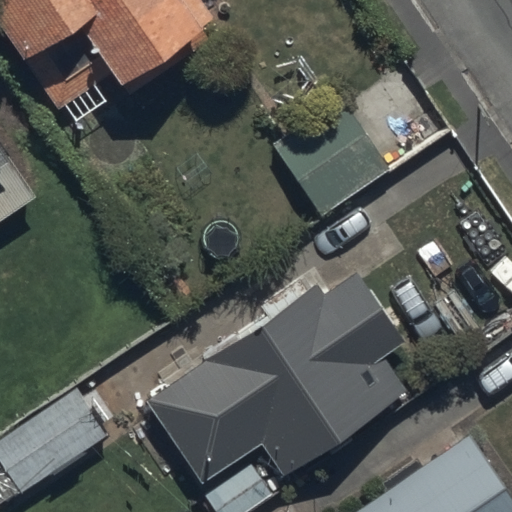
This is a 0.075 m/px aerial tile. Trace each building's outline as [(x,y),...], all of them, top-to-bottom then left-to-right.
[(201,0),(0,0),(0,21),(67,120),(215,21),(201,0)] [(274,149),(323,220),(392,174),(343,102),(274,149)] [(0,165),(14,156),(0,134),(0,165)] [(349,266),(147,401),(202,482),(260,443),(282,475),(407,391),(385,359),(404,347),(349,266)] [(0,446),(0,476),(16,500),(113,436),(82,391),(0,446)] [(511,511),(511,501),(465,432),(345,511),(511,511)]
